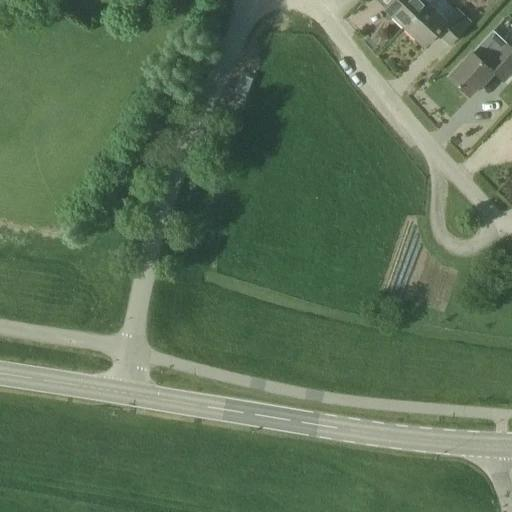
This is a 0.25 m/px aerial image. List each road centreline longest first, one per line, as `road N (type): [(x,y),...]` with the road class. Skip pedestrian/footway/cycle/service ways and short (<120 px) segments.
road 1 (tertiary): [(501,444),(403,439),(119,393)]
road 2 (unclassified): [(129,353),(174,174),(245,1)]
road 3 (unclassified): [(436,157),(312,7),(245,1)]
road 4 (unclassified): [(436,157),(435,219),(448,244),(480,245),(490,229),(485,207)]
road 5 (unclassified): [(129,353),(0,327)]
road 6 (tertiary): [(0,376),(119,393)]
